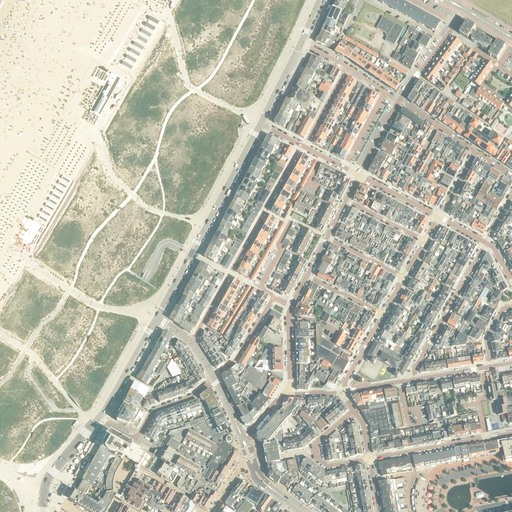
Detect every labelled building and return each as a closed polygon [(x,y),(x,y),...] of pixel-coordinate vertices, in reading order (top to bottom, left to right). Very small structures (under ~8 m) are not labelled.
[(347,2),(345,2),(341,0),(336,0),(333,7),(344,12),(345,9),(344,9),(347,2)] [(391,0),(388,6),(395,10),(400,1),(397,0),(391,0)] [(402,13),(406,5),(400,1),(395,10),(402,13)] [(402,13),(408,17),(413,8),(406,5),(402,13)] [(344,12),(333,7),(332,10),(330,9),(329,11),(331,12),(327,20),(337,24),(339,25),(344,27),(349,15),(344,12)] [(408,17),(415,21),(420,12),(413,8),(408,17)] [(426,16),(420,12),(415,21),(422,24),(426,16)] [(376,28),(376,29),(386,34),(386,35),(386,37),(387,37),(385,41),(394,46),(404,28),(395,23),(393,22),(383,16),(376,28)] [(422,24),(428,28),(433,19),(426,16),(422,24)] [(150,17),(148,20),(157,26),(158,23),(150,17)] [(440,23),(433,19),(428,28),(435,32),(440,23)] [(327,20),(325,25),(334,30),(336,26),(337,24),(327,20)] [(497,60),(506,46),(497,41),(493,47),(490,45),(492,42),(476,32),(475,35),(471,33),(475,27),(467,21),(459,34),(468,39),(470,36),(471,37),(469,40),(488,52),(490,49),(492,50),(488,55),(497,60)] [(325,25),(322,31),(331,35),(333,32),(335,33),(336,30),(334,30),(325,25)] [(151,34),(153,31),(144,26),(143,28),(151,34)] [(414,34),(410,40),(414,42),(419,33),(415,31),(416,30),(410,26),(407,30),(414,34)] [(334,37),(331,35),(322,31),(319,39),(318,38),(316,42),(325,46),(324,46),(326,48),(327,47),(331,50),(334,52),(338,44),(335,42),(335,43),(332,41),(334,37)] [(146,42),(148,39),(139,34),(137,37),(146,42)] [(421,40),(418,45),(423,47),(423,48),(426,49),(431,39),(428,38),(427,37),(421,34),(420,39),(421,40)] [(414,42),(410,40),(404,37),(400,45),(419,55),(421,51),(422,49),(422,48),(423,47),(418,45),(414,42)] [(454,37),(450,42),(457,47),(461,42),(454,37)] [(141,51),(143,48),(134,42),(132,45),(141,51)] [(453,52),(457,47),(450,42),(446,47),(453,52)] [(342,56),(348,46),(341,43),(336,52),(336,53),(336,52),(342,56)] [(395,52),(406,58),(414,62),(415,61),(415,62),(415,61),(416,59),(417,59),(418,55),(419,55),(400,45),(398,47),(403,50),(400,55),(395,52)] [(349,60),(354,50),(353,50),(354,50),(348,46),(342,56),(349,59),(349,60)] [(442,52),(449,57),(453,52),(446,47),(442,52)] [(469,48),(467,51),(461,47),(459,49),(463,52),(468,55),(472,50),(469,48)] [(136,59),(138,56),(129,50),(127,54),(136,59)] [(354,63),(359,56),(355,54),(356,52),(354,50),(349,60),(354,63)] [(413,64),(414,62),(406,58),(395,52),(392,58),(398,61),(400,57),(405,59),(403,64),(406,66),(407,66),(411,68),(413,64),(414,64),(413,64)] [(446,62),(449,57),(442,52),(439,57),(446,62)] [(478,54),(475,53),(471,58),(476,61),(481,65),(482,63),(475,58),(478,54)] [(375,65),(369,73),(375,77),(379,70),(380,69),(382,64),(383,62),(386,57),(381,55),(379,59),(382,61),(381,63),(380,63),(378,67),(375,65)] [(312,59),(310,63),(314,65),(314,66),(318,68),(320,65),(321,65),(323,62),(313,56),(313,57),(311,57),(311,58),(312,59)] [(364,59),(359,56),(354,63),(359,66),(364,59)] [(439,57),(435,62),(442,67),(446,62),(439,57)] [(364,70),(369,63),(370,62),(364,58),(364,59),(359,66),(364,70)] [(130,68),(133,64),(124,59),(121,62),(130,68)] [(486,60),(483,66),(490,71),(494,65),(486,60)] [(375,65),(373,64),(370,62),(369,63),(364,70),(369,73),(375,65)] [(440,70),(442,67),(435,62),(431,67),(438,73),(441,75),(443,72),(440,70)] [(320,69),(318,68),(314,66),(314,65),(310,63),(308,65),(306,68),(307,68),(307,69),(317,74),(320,69)] [(324,71),(327,72),(331,65),(325,63),(324,64),(326,65),(324,70),(322,69),(322,70),(324,71)] [(479,71),(486,76),(490,71),(483,66),(479,71)] [(335,68),(334,67),(330,74),(329,76),(333,78),(332,79),(335,81),(337,77),(338,75),(340,71),(337,69),(338,69),(335,68)] [(427,72),(435,78),(438,73),(431,67),(427,72)] [(90,112),(89,112),(90,113),(90,112),(94,114),(94,115),(95,115),(98,117),(99,118),(99,117),(120,79),(111,74),(110,76),(98,68),(97,68),(97,69),(93,76),(92,76),(93,77),(93,76),(95,78),(96,78),(101,81),(102,82),(102,81),(106,84),(104,88),(98,97),(96,101),(94,100),(91,106),(93,107),(90,111),(90,112)] [(383,70),(380,69),(379,70),(375,77),(374,77),(375,77),(380,80),(379,80),(380,80),(384,73),(386,69),(384,68),(383,70)] [(320,76),(317,74),(307,69),(305,71),(303,74),(304,74),(303,75),(304,75),(313,80),(314,80),(316,77),(318,78),(320,76)] [(400,71),(398,74),(397,75),(400,77),(402,73),(406,75),(408,72),(401,69),(400,71)] [(479,71),(475,76),(483,81),(486,76),(479,71)] [(431,83),(435,78),(427,72),(424,78),(431,83)] [(389,77),(384,73),(380,80),(384,83),(385,83),(389,77)] [(311,84),(313,80),(304,75),(303,76),(301,78),(302,79),(300,81),(309,86),(310,86),(311,84)] [(390,87),(394,80),(393,80),(394,78),(390,75),(389,77),(385,83),(390,87)] [(345,81),(345,82),(354,86),(357,81),(356,81),(348,76),(348,77),(347,78),(347,79),(346,81),(345,81)] [(479,86),(483,81),(475,76),(472,81),(479,86)] [(400,84),(394,80),(390,87),(395,91),(400,84)] [(414,103),(426,84),(420,80),(415,88),(414,89),(413,91),(412,92),(407,100),(413,103),(414,103)] [(298,86),(297,88),(305,93),(309,86),(300,81),(300,82),(299,82),(297,85),(298,85),(298,86)] [(327,94),(330,89),(324,86),(321,84),(317,82),(316,84),(318,85),(318,84),(320,86),(318,90),(327,94)] [(351,91),(354,86),(345,82),(345,83),(344,83),(344,84),(343,87),(351,91)] [(428,93),(432,88),(426,84),(414,103),(413,103),(418,107),(425,96),(423,95),(426,89),(428,90),(426,93),(428,94),(428,93)] [(368,98),(375,101),(378,95),(371,91),(363,85),(359,93),(362,94),(365,89),(370,93),(368,98)] [(340,92),(348,96),(351,91),(343,87),(342,89),(342,88),(342,89),(340,92)] [(478,96),(482,98),(487,91),(481,87),(477,92),(473,89),(470,94),(476,99),(478,96)] [(309,94),(305,93),(297,88),(293,95),(292,95),(292,94),(291,94),(290,94),(290,95),(289,95),(287,99),(299,105),(308,110),(314,97),(309,94)] [(437,91),(432,88),(428,93),(430,94),(431,92),(433,92),(428,99),(429,100),(428,100),(426,99),(420,108),(425,111),(437,91)] [(434,103),(439,95),(440,93),(437,91),(425,111),(430,114),(435,105),(433,103),(433,102),(434,103)] [(493,95),(487,91),(482,98),(488,102),(493,95)] [(318,99),(323,102),(327,95),(321,92),(318,99)] [(346,101),(348,96),(340,92),(339,94),(337,97),(346,101)] [(490,104),(493,106),(498,99),(493,95),(488,102),(486,105),(488,106),(490,104)] [(337,97),(334,102),(343,106),(346,101),(337,97)] [(368,98),(364,104),(371,108),(375,101),(368,98)] [(436,118),(449,99),(446,98),(440,108),(437,106),(431,115),(436,118)] [(295,111),(299,105),(287,99),(287,100),(286,99),(285,102),(286,103),(284,106),(292,110),(292,109),(295,111)] [(448,105),(451,108),(455,103),(449,99),(436,118),(441,121),(447,112),(444,110),(448,105)] [(466,109),(468,106),(470,103),(465,99),(461,105),(466,109)] [(504,103),(498,99),(493,106),(492,108),(495,110),(496,108),(499,110),(504,103)] [(340,111),(343,106),(334,102),(333,104),(332,107),(340,111)] [(358,108),(360,109),(368,114),(371,108),(364,104),(361,102),(358,108)] [(442,122),(446,125),(458,107),(456,106),(452,111),(451,110),(455,104),(455,103),(451,108),(442,122)] [(284,106),(281,111),(290,116),(289,115),(292,110),(284,106)] [(329,112),(337,116),(340,111),(332,107),(331,109),(329,112)] [(460,108),(458,107),(446,125),(451,128),(457,119),(455,117),(460,108)] [(416,125),(421,128),(424,122),(403,108),(403,109),(400,114),(416,125)] [(360,109),(357,115),(365,119),(368,114),(360,109)] [(287,122),(290,116),(281,111),(278,117),(287,122)] [(310,111),(307,117),(313,121),(317,114),(310,111)] [(458,120),(452,129),(456,132),(468,114),(464,111),(462,113),(464,115),(460,121),(458,120)] [(326,117),(335,122),(336,119),(338,120),(339,117),(337,116),(329,112),(328,114),(327,117),(326,117)] [(470,115),(468,114),(456,132),(461,135),(461,134),(466,128),(467,126),(464,124),(469,118),(468,117),(470,115)] [(353,120),(354,121),(362,125),(365,119),(357,115),(356,117),(355,116),(353,120)] [(399,115),(395,122),(405,127),(407,128),(411,122),(402,116),(399,115)] [(284,128),(287,122),(278,117),(275,124),(280,126),(281,127),(284,128)] [(308,130),(313,121),(307,117),(302,127),(308,130)] [(324,122),(332,127),(335,122),(326,117),(325,119),(324,122)] [(467,129),(466,128),(461,134),(465,136),(464,137),(490,155),(491,154),(494,157),(498,151),(497,149),(504,139),(492,131),(487,138),(476,130),(480,124),(474,119),(467,129)] [(354,121),(351,127),(359,131),(362,125),(354,121)] [(330,132),(332,127),(324,122),(323,124),(322,124),(323,124),(321,127),(331,132),(330,132)] [(405,127),(395,122),(393,127),(406,134),(408,132),(404,130),(405,127)] [(421,128),(420,130),(419,131),(421,132),(420,135),(422,136),(428,125),(424,122),(421,128)] [(433,128),(428,125),(422,136),(425,138),(425,137),(428,138),(429,137),(433,128)] [(359,131),(351,127),(350,126),(348,129),(349,130),(347,134),(355,138),(359,131)] [(303,138),(308,130),(302,127),(297,135),(299,136),(298,136),(299,136),(303,138)] [(330,134),(331,132),(321,127),(320,129),(318,132),(327,137),(329,133),(330,134)] [(402,133),(392,128),(389,133),(399,138),(401,135),(407,139),(405,143),(411,146),(414,140),(407,136),(402,133)] [(408,135),(407,136),(414,140),(415,139),(416,140),(418,136),(417,135),(417,134),(413,131),(411,135),(412,136),(412,137),(408,135)] [(326,139),(327,137),(318,132),(317,134),(316,137),(315,137),(325,142),(326,139)] [(437,147),(443,135),(440,133),(439,134),(438,133),(428,150),(431,151),(434,145),(437,147)] [(347,134),(344,139),(352,144),(355,138),(347,134)] [(408,152),(408,151),(409,150),(402,146),(398,143),(397,144),(396,143),(395,142),(397,138),(389,134),(387,138),(386,140),(394,145),(393,145),(399,148),(402,149),(401,150),(404,151),(407,153),(408,152)] [(441,149),(442,148),(447,138),(443,135),(437,147),(441,149)] [(268,136),(264,144),(275,149),(277,145),(278,145),(280,142),(268,136)] [(315,137),(315,139),(314,139),(313,143),(312,143),(321,147),(322,147),(323,144),(324,142),(325,142),(315,137)] [(342,144),(349,148),(352,144),(344,139),(342,138),(341,140),(343,142),(342,144)] [(452,141),(447,138),(442,148),(443,149),(442,150),(444,152),(442,156),(443,156),(446,150),(452,141)] [(414,140),(411,146),(410,148),(419,153),(422,149),(416,145),(418,141),(416,140),(415,139),(414,140)] [(499,160),(499,161),(508,148),(510,145),(511,142),(507,139),(505,141),(509,145),(508,147),(506,146),(503,150),(501,148),(494,158),(498,161),(499,160)] [(399,148),(393,145),(385,141),(380,150),(394,157),(395,154),(394,154),(396,150),(397,151),(399,148)] [(456,144),(452,141),(446,150),(443,156),(445,157),(445,156),(447,152),(450,154),(451,151),(452,151),(456,144)] [(277,150),(275,149),(264,144),(261,150),(270,154),(271,155),(273,151),(277,153),(275,157),(279,159),(282,153),(279,151),(277,150)] [(338,145),(336,148),(346,153),(349,148),(342,144),(341,147),(338,145)] [(448,158),(452,160),(454,155),(460,147),(456,144),(452,151),(453,152),(451,155),(451,156),(449,156),(448,158)] [(347,153),(346,153),(336,148),(334,147),(331,145),(329,149),(328,151),(329,151),(331,152),(332,153),(336,155),(343,159),(347,153)] [(294,149),(287,146),(282,156),(288,159),(292,153),(294,150),(293,150),(294,149)] [(464,149),(460,147),(454,155),(452,160),(455,162),(456,161),(457,161),(460,156),(464,149)] [(417,158),(419,153),(410,148),(409,150),(408,151),(412,152),(410,155),(417,158)] [(510,150),(508,148),(499,161),(501,161),(500,162),(504,165),(510,155),(508,153),(510,150)] [(460,156),(457,161),(459,162),(459,161),(462,163),(468,153),(467,152),(464,149),(460,156)] [(258,155),(267,160),(270,154),(261,150),(260,152),(260,151),(258,155)] [(376,157),(385,161),(387,162),(389,157),(388,156),(379,151),(376,157)] [(407,153),(404,159),(413,165),(416,160),(409,156),(409,158),(407,157),(410,152),(408,152),(407,153)] [(434,162),(435,161),(438,156),(436,155),(434,158),(433,157),(434,155),(427,152),(425,156),(434,162)] [(308,164),(308,163),(309,164),(310,162),(309,161),(311,158),(303,154),(300,159),(308,164)] [(264,165),(267,160),(258,155),(255,161),(264,165)] [(428,165),(430,162),(431,163),(428,169),(426,168),(428,166),(421,163),(419,168),(428,173),(434,162),(425,156),(422,161),(428,165)] [(374,175),(377,177),(379,173),(380,173),(382,169),(384,169),(387,164),(384,163),(385,161),(376,157),(372,165),(369,172),(368,172),(369,172),(374,175)] [(473,165),(480,169),(482,170),(482,169),(485,164),(483,162),(481,165),(479,164),(481,161),(477,158),(476,159),(473,165)] [(300,159),(297,165),(305,169),(306,170),(308,167),(306,167),(308,164),(300,159)] [(413,165),(404,159),(402,162),(405,164),(404,166),(406,167),(405,169),(406,170),(409,171),(410,169),(411,169),(413,165)] [(451,165),(449,169),(457,173),(460,167),(452,163),(452,162),(447,160),(446,162),(451,165)] [(264,165),(255,161),(251,168),(261,173),(265,166),(264,165)] [(425,179),(427,180),(430,182),(433,176),(437,168),(441,171),(442,168),(443,166),(438,163),(435,161),(434,162),(428,173),(427,175),(426,178),(425,179)] [(321,173),(323,174),(327,167),(322,164),(317,174),(320,175),(321,173)] [(401,167),(400,166),(396,164),(394,166),(394,167),(397,169),(393,176),(391,175),(387,182),(392,184),(401,167)] [(488,176),(492,168),(485,164),(482,169),(486,171),(484,173),(484,172),(483,175),(485,176),(485,175),(488,176)] [(278,165),(275,171),(281,174),(284,168),(278,165)] [(302,174),(305,169),(297,165),(294,170),(302,174)] [(470,171),(481,177),(483,175),(484,172),(484,173),(486,171),(482,169),(482,170),(483,170),(481,173),(478,172),(480,169),(473,165),(470,171)] [(332,169),(327,167),(323,174),(326,175),(325,177),(327,179),(332,169)] [(405,172),(406,170),(405,169),(402,167),(401,167),(392,184),(396,187),(401,177),(399,176),(402,170),(405,172)] [(262,174),(261,173),(251,168),(248,175),(259,180),(262,174)] [(422,176),(424,173),(427,175),(428,173),(419,168),(416,172),(422,176)] [(457,173),(449,169),(448,168),(447,171),(442,168),(441,171),(454,178),(457,173)] [(337,172),(332,169),(327,179),(329,180),(331,178),(333,179),(337,172)] [(493,169),(487,179),(493,183),(494,181),(496,182),(501,174),(493,169)] [(294,170),(291,175),(299,179),(302,174),(294,170)] [(382,174),(380,173),(379,173),(377,177),(386,182),(391,173),(387,171),(385,170),(382,174)] [(276,182),(281,174),(275,171),(270,178),(276,182)] [(469,171),(466,176),(477,182),(479,183),(481,181),(475,177),(476,175),(469,171)] [(337,172),(333,179),(335,180),(334,182),(337,184),(342,174),(337,172)] [(347,177),(342,174),(337,184),(338,181),(342,184),(338,191),(335,190),(333,193),(340,197),(347,184),(344,182),(347,177)] [(248,175),(245,180),(256,186),(257,186),(255,185),(256,183),(259,184),(260,181),(259,180),(248,175)] [(299,179),(291,175),(288,181),(296,185),(299,179)] [(439,175),(438,178),(450,185),(453,180),(445,175),(443,178),(439,175)] [(502,184),(505,185),(510,188),(511,183),(511,182),(502,175),(499,180),(501,181),(500,183),(502,184)] [(398,188),(403,190),(410,178),(407,176),(404,181),(402,180),(398,188)] [(472,182),(476,184),(477,182),(466,176),(464,181),(471,185),(472,182)] [(410,177),(410,178),(403,190),(408,193),(411,185),(409,184),(412,178),(410,177)] [(267,185),(273,188),(276,182),(270,178),(267,185)] [(421,180),(419,184),(413,196),(418,198),(422,190),(420,189),(423,183),(426,184),(427,180),(425,179),(422,178),(421,180)] [(448,190),(450,185),(438,178),(436,181),(441,183),(439,185),(448,190)] [(257,187),(256,186),(245,180),(245,181),(242,186),(242,187),(252,192),(253,193),(255,189),(256,190),(257,187)] [(288,181),(285,186),(293,190),(294,191),(296,188),(294,188),(296,185),(288,181)] [(409,193),(413,196),(419,184),(417,182),(415,187),(412,186),(409,193)] [(459,190),(466,193),(467,192),(471,195),(474,190),(469,188),(470,187),(463,183),(459,190)] [(497,211),(501,203),(487,195),(491,187),(485,183),(483,187),(480,191),(476,199),(479,201),(497,211)] [(502,184),(499,190),(499,191),(506,195),(510,188),(505,185),(502,184)] [(270,193),(273,188),(267,185),(264,190),(270,193)] [(362,185),(356,196),(364,200),(370,189),(362,185)] [(293,190),(285,186),(282,191),(290,195),(293,190)] [(249,198),(252,192),(242,187),(239,192),(249,198)] [(419,199),(423,201),(429,190),(426,188),(425,192),(423,191),(419,199)] [(443,188),(441,192),(433,206),(438,208),(444,197),(441,196),(442,193),(445,195),(447,191),(443,188)] [(480,191),(478,190),(477,189),(472,197),(476,199),(480,191)] [(503,199),(506,195),(499,191),(499,190),(497,189),(496,190),(498,191),(497,192),(493,190),(491,193),(503,199)] [(264,190),(261,196),(266,199),(270,193),(264,190)] [(432,191),(429,190),(423,201),(428,203),(432,196),(430,195),(432,191)] [(456,195),(463,198),(463,199),(465,196),(468,198),(470,196),(466,193),(459,190),(456,195)] [(287,201),(290,195),(282,191),(280,196),(287,201)] [(375,201),(379,194),(374,191),(371,199),(375,201)] [(429,204),(433,206),(441,192),(440,192),(438,191),(435,197),(433,196),(429,204)] [(250,198),(249,198),(239,192),(236,198),(246,204),(247,204),(250,198)] [(327,193),(326,196),(335,200),(337,196),(340,197),(333,193),(331,192),(329,194),(327,193)] [(376,212),(377,212),(385,196),(380,194),(376,201),(379,203),(377,205),(374,203),(372,207),(371,210),(372,210),(376,212)] [(280,196),(277,202),(284,206),(287,201),(280,196)] [(333,205),(335,200),(326,196),(324,198),(327,199),(325,202),(333,205)] [(365,200),(364,200),(356,196),(353,201),(362,205),(364,202),(365,200)] [(389,199),(385,196),(377,212),(377,213),(379,214),(384,205),(386,206),(389,199)] [(266,200),(261,197),(258,202),(263,205),(266,200)] [(473,205),(476,199),(472,197),(469,202),(465,200),(465,201),(469,203),(473,205)] [(243,209),(246,204),(236,198),(233,204),(242,209),(243,209)] [(302,204),(300,203),(301,201),(298,199),(294,209),(299,211),(302,204)] [(382,215),(385,217),(394,201),(389,199),(386,206),(388,207),(385,212),(384,211),(382,215)] [(479,201),(476,199),(473,205),(475,206),(480,209),(481,209),(494,216),(496,211),(488,207),(487,209),(477,203),(479,201)] [(399,204),(394,201),(385,217),(391,220),(392,217),(390,216),(393,210),(395,211),(399,204)] [(256,206),(255,208),(260,211),(263,205),(258,202),(257,204),(256,203),(254,206),(256,206)] [(274,207),(281,211),(284,206),(277,202),(274,207)] [(302,204),(299,211),(303,214),(308,204),(303,202),(302,204)] [(447,214),(450,215),(455,205),(456,204),(452,202),(447,212),(447,214)] [(475,206),(473,205),(469,203),(468,205),(471,207),(469,211),(468,211),(467,212),(468,213),(467,215),(464,213),(460,221),(465,223),(475,206)] [(242,209),(233,204),(230,210),(240,215),(242,212),(240,211),(242,209)] [(311,206),(308,204),(303,214),(308,216),(312,209),(309,208),(311,206)] [(331,213),(334,208),(327,204),(325,207),(323,206),(322,208),(331,213)] [(398,213),(399,214),(403,206),(400,204),(391,220),(393,221),(398,213)] [(458,207),(455,205),(450,215),(454,218),(461,206),(462,205),(460,204),(458,207)] [(407,208),(403,206),(399,214),(401,215),(399,219),(398,219),(396,223),(399,224),(407,208)] [(461,206),(454,218),(459,220),(463,213),(462,212),(464,207),(461,206)] [(465,223),(470,226),(474,219),(472,217),(476,210),(479,212),(480,209),(475,206),(465,223)] [(260,211),(255,208),(252,207),(249,212),(251,214),(257,217),(258,214),(260,211)] [(274,207),(271,212),(279,216),(281,214),(280,214),(281,211),(274,207)] [(323,212),(322,214),(329,218),(331,213),(322,208),(321,211),(323,212)] [(350,208),(348,211),(356,216),(357,216),(358,215),(359,215),(360,213),(350,208)] [(407,218),(408,216),(411,210),(407,208),(399,224),(402,226),(403,222),(405,217),(407,218)] [(480,209),(479,212),(478,213),(481,215),(482,212),(484,214),(483,215),(484,216),(484,217),(491,221),(494,216),(481,209),(480,209)] [(241,216),(240,215),(230,210),(228,212),(226,214),(227,215),(236,220),(238,217),(240,218),(241,216)] [(412,218),(416,221),(418,217),(417,216),(419,214),(411,210),(408,216),(412,218)] [(476,230),(481,221),(484,217),(481,215),(478,213),(476,216),(478,217),(479,216),(480,216),(477,221),(475,220),(471,227),(476,230)] [(251,214),(248,219),(254,222),(257,217),(251,214)] [(317,218),(326,223),(329,218),(322,214),(320,217),(318,215),(317,218)] [(41,219),(35,215),(26,232),(28,233),(22,243),(31,248),(42,228),(37,226),(41,219)] [(238,221),(236,220),(227,215),(225,218),(226,218),(224,221),(233,226),(235,222),(237,223),(238,221)] [(270,215),(267,220),(276,225),(277,226),(279,224),(276,222),(277,219),(270,215)] [(357,221),(354,219),(346,215),(344,219),(352,223),(353,221),(356,223),(355,224),(358,226),(359,222),(357,221)] [(363,224),(364,225),(368,217),(365,215),(358,228),(360,229),(363,224)] [(423,230),(426,225),(418,221),(416,226),(414,225),(415,223),(413,222),(412,223),(410,222),(412,218),(408,216),(407,218),(405,221),(423,230)] [(418,217),(416,221),(418,221),(426,225),(429,221),(428,219),(423,216),(421,218),(418,217)] [(511,224),(511,221),(505,217),(502,221),(510,226),(511,224)] [(318,221),(317,224),(324,228),(326,223),(317,218),(316,220),(318,221)] [(250,228),(254,222),(248,219),(245,225),(250,228)] [(354,224),(352,223),(344,219),(342,223),(352,228),(354,224)] [(370,231),(371,229),(375,221),(372,219),(365,232),(367,233),(369,230),(370,231)] [(273,230),(276,225),(267,220),(264,226),(272,230),(273,230)] [(483,223),(481,221),(476,230),(483,234),(490,223),(486,220),(486,221),(484,221),(483,223)] [(241,230),(233,226),(224,221),(222,224),(220,226),(221,226),(220,227),(229,232),(231,228),(241,233),(242,235),(245,237),(247,233),(241,230)] [(420,235),(423,230),(405,221),(403,226),(406,228),(407,225),(409,226),(409,227),(410,228),(410,227),(411,227),(409,230),(420,235)] [(509,234),(511,235),(511,233),(511,232),(511,228),(502,222),(498,228),(505,232),(506,229),(510,231),(508,233),(509,234)] [(382,225),(379,223),(373,235),(375,236),(376,234),(378,234),(379,232),(382,225)] [(312,228),(321,233),(324,228),(317,224),(316,226),(313,225),(312,228)] [(245,225),(241,230),(247,233),(250,228),(245,225)] [(272,230),(264,226),(261,231),(269,235),(270,236),(271,233),(270,233),(272,230)] [(390,228),(386,226),(380,239),(379,240),(378,243),(382,245),(383,242),(382,241),(385,236),(386,236),(390,228)] [(438,232),(450,239),(454,233),(451,232),(449,237),(446,235),(449,230),(447,229),(442,226),(438,232)] [(227,238),(229,232),(220,227),(217,233),(227,238)] [(340,240),(344,232),(343,231),(343,230),(342,230),(342,228),(340,227),(335,237),(340,240)] [(314,232),(304,228),(303,230),(302,229),(301,232),(311,237),(314,232)] [(511,235),(509,234),(508,237),(503,234),(505,232),(498,228),(495,234),(505,239),(507,241),(509,237),(511,235)] [(350,235),(345,243),(349,245),(356,231),(355,231),(352,229),(351,229),(350,231),(353,233),(351,236),(350,235)] [(397,232),(393,230),(387,242),(390,244),(392,239),(393,240),(397,232)] [(269,235),(261,231),(258,236),(273,244),(276,239),(273,238),(271,242),(268,239),(267,238),(269,235)] [(353,247),(357,239),(355,238),(357,235),(358,235),(360,233),(356,231),(349,245),(353,247)] [(308,242),(311,237),(301,232),(302,233),(299,237),(308,242)] [(349,234),(344,232),(340,240),(345,242),(349,234)] [(401,234),(397,232),(393,240),(395,241),(393,244),(396,245),(401,234)] [(434,239),(441,244),(442,244),(445,239),(449,241),(450,239),(438,232),(438,233),(434,239)] [(229,239),(227,238),(217,233),(215,236),(214,238),(215,238),(214,238),(226,244),(227,242),(229,239)] [(454,233),(450,239),(449,241),(449,242),(454,245),(459,236),(454,233)] [(358,237),(357,239),(353,247),(357,249),(361,241),(363,237),(364,235),(362,234),(360,237),(358,237)] [(503,241),(505,239),(495,234),(493,238),(493,239),(498,242),(502,250),(506,242),(503,241)] [(364,235),(363,237),(365,238),(363,242),(361,241),(357,249),(361,251),(365,243),(366,241),(368,237),(367,237),(364,235)] [(273,244),(258,236),(255,241),(263,246),(266,241),(268,242),(267,242),(269,243),(270,243),(268,248),(270,250),(273,244)] [(460,243),(463,244),(465,245),(468,241),(460,236),(457,241),(456,243),(457,244),(457,245),(459,246),(460,243)] [(299,243),(306,247),(308,242),(299,237),(298,240),(300,241),(299,243)] [(368,237),(366,241),(367,241),(366,243),(365,243),(361,251),(365,253),(372,239),(371,239),(368,237)] [(406,237),(404,241),(414,246),(416,242),(406,237)] [(511,241),(509,237),(507,241),(507,242),(509,246),(502,250),(505,256),(511,251),(511,241)] [(233,248),(226,244),(214,238),(213,242),(212,241),(210,245),(211,245),(211,246),(220,251),(222,252),(224,247),(228,249),(230,251),(229,253),(235,256),(238,251),(233,248)] [(374,241),(372,239),(365,253),(368,255),(373,247),(372,247),(371,246),(372,242),(374,243),(375,241),(374,241)] [(399,243),(412,250),(414,246),(404,241),(403,240),(402,242),(400,241),(399,243)] [(252,246),(260,251),(260,250),(261,251),(262,249),(261,249),(263,246),(255,241),(252,246)] [(463,244),(461,247),(465,249),(465,248),(469,249),(469,248),(474,251),(477,246),(468,241),(465,245),(463,244)] [(236,242),(233,248),(238,251),(241,245),(236,242)] [(304,252),(306,247),(299,243),(297,242),(295,245),(294,247),(304,252)] [(447,256),(449,254),(451,250),(447,249),(445,252),(439,248),(440,246),(433,242),(430,246),(444,254),(447,256)] [(401,246),(400,248),(410,253),(412,250),(399,243),(398,244),(401,246)] [(331,244),(328,250),(341,257),(346,260),(349,253),(331,244)] [(370,255),(375,258),(381,246),(379,244),(376,250),(374,248),(370,255)] [(382,245),(381,246),(375,258),(380,260),(384,253),(381,252),(385,246),(382,245)] [(214,262),(220,251),(211,246),(204,257),(214,262)] [(257,256),(260,251),(252,246),(249,252),(257,256)] [(447,256),(444,254),(430,246),(427,251),(435,256),(436,253),(442,257),(443,255),(443,256),(441,260),(444,262),(446,258),(447,256)] [(294,253),(299,256),(301,257),(304,252),(294,247),(294,248),(292,247),(291,248),(295,251),(294,253)] [(384,253),(380,260),(384,263),(388,255),(387,254),(390,249),(389,248),(387,247),(384,253)] [(408,257),(410,253),(400,248),(398,247),(396,249),(397,250),(398,251),(400,253),(401,253),(408,257)] [(462,253),(470,258),(474,251),(469,248),(469,249),(465,248),(465,249),(461,247),(460,249),(463,250),(462,253)] [(453,250),(453,249),(452,249),(451,250),(449,254),(452,255),(455,257),(467,264),(470,259),(462,255),(461,257),(457,255),(457,254),(453,252),(454,251),(453,250)] [(261,260),(259,264),(262,265),(265,260),(262,259),(257,256),(249,252),(249,251),(246,257),(254,261),(256,257),(258,258),(258,259),(261,260)] [(325,256),(334,261),(337,256),(327,251),(325,256)] [(405,262),(407,258),(399,253),(397,255),(398,256),(397,258),(405,262)] [(426,253),(424,257),(438,264),(439,262),(433,259),(434,257),(426,253)] [(344,270),(341,268),(339,271),(342,272),(345,274),(346,271),(347,268),(354,256),(350,254),(346,262),(348,263),(344,270)] [(487,254),(483,261),(490,265),(492,266),(494,264),(488,254),(487,254)] [(335,262),(334,261),(325,256),(322,262),(330,266),(332,263),(334,264),(335,262)] [(354,256),(347,268),(349,269),(352,265),(354,266),(358,258),(354,256)] [(246,257),(243,262),(251,266),(254,261),(246,257)] [(402,267),(405,262),(397,258),(396,257),(395,260),(396,260),(395,262),(402,267)] [(441,268),(442,267),(439,265),(438,264),(424,257),(422,261),(430,265),(431,263),(437,267),(438,267),(436,269),(439,271),(441,268)] [(467,264),(455,257),(454,260),(458,262),(457,264),(464,268),(467,264)] [(296,259),(294,262),(304,267),(306,262),(299,258),(298,260),(296,259)] [(359,258),(354,268),(358,271),(363,261),(359,258)] [(358,271),(357,273),(360,274),(361,272),(363,273),(368,263),(363,261),(358,271)] [(483,261),(481,265),(494,272),(496,268),(494,267),(492,270),(491,270),(492,268),(489,267),(490,265),(483,261)] [(248,272),(251,266),(243,262),(240,267),(248,272)] [(301,271),(304,267),(294,262),(293,264),(295,265),(294,268),(301,271)] [(331,267),(330,266),(322,262),(317,271),(318,272),(317,275),(317,277),(326,281),(329,277),(326,276),(331,267)] [(402,267),(395,262),(394,262),(393,264),(390,263),(389,265),(392,267),(400,271),(402,267)] [(421,262),(419,266),(429,272),(435,275),(437,273),(434,272),(434,271),(429,268),(429,267),(421,262)] [(202,263),(199,268),(207,273),(211,268),(202,263)] [(368,276),(366,280),(368,281),(372,275),(376,267),(370,264),(366,272),(370,274),(368,276)] [(451,274),(459,278),(461,273),(450,266),(447,265),(445,264),(443,268),(445,269),(446,267),(453,271),(451,274)] [(451,264),(450,266),(461,273),(464,268),(457,264),(456,266),(451,264)] [(492,275),(494,272),(481,265),(479,268),(486,272),(487,270),(491,272),(489,274),(492,275)] [(429,273),(429,272),(419,266),(417,270),(427,276),(431,278),(434,280),(435,279),(436,278),(429,274),(429,275),(426,273),(427,272),(428,273),(428,272),(429,273)] [(246,274),(248,272),(240,267),(237,272),(246,277),(247,275),(246,274)] [(376,267),(372,275),(377,277),(381,270),(376,267)] [(208,274),(207,273),(199,268),(198,269),(196,271),(197,271),(197,272),(195,274),(206,280),(207,278),(206,277),(208,274)] [(291,269),(289,271),(299,276),(301,271),(294,268),(293,270),(291,269)] [(490,279),(492,275),(489,274),(489,275),(486,274),(486,272),(479,268),(477,272),(490,279)] [(382,270),(378,278),(382,280),(382,279),(384,280),(392,285),(396,278),(389,274),(382,270)] [(417,270),(415,274),(423,279),(425,280),(427,276),(417,270)] [(296,281),(299,276),(289,271),(289,273),(287,272),(286,275),(287,276),(296,281)] [(501,276),(498,271),(494,273),(492,277),(493,279),(492,279),(493,281),(493,282),(494,282),(493,281),(501,276)] [(218,274),(216,278),(221,281),(225,274),(221,272),(219,275),(218,274)] [(488,282),(490,279),(477,272),(475,275),(483,279),(483,278),(487,279),(486,281),(488,282)] [(328,282),(333,284),(337,276),(333,273),(328,282)] [(204,284),(206,280),(195,274),(193,277),(194,277),(192,280),(202,285),(203,286),(204,284)] [(422,280),(423,279),(415,274),(412,278),(420,283),(427,286),(428,284),(422,280)] [(443,277),(444,277),(455,284),(458,279),(451,275),(450,277),(444,274),(443,277)] [(368,281),(366,285),(367,285),(369,286),(371,287),(372,288),(374,286),(369,284),(370,281),(374,283),(377,277),(372,275),(368,281)] [(486,286),(487,284),(488,282),(486,281),(485,282),(484,282),(482,281),(483,279),(475,275),(473,278),(482,284),(484,285),(483,285),(486,286)] [(287,276),(285,281),(294,286),(296,281),(287,276)] [(488,284),(492,286),(494,287),(504,282),(501,276),(493,281),(494,282),(493,282),(493,281),(491,283),(490,283),(488,284)] [(453,289),(455,284),(444,277),(442,280),(447,282),(445,284),(453,289)] [(243,283),(235,278),(232,283),(241,288),(243,283)] [(342,280),(338,288),(342,289),(347,280),(345,279),(344,281),(342,280)] [(421,290),(423,291),(424,291),(424,290),(422,289),(423,288),(418,285),(419,284),(412,279),(410,283),(419,289),(421,289),(421,290)] [(484,290),(485,288),(486,286),(483,285),(482,287),(480,285),(481,284),(472,279),(470,283),(478,287),(480,289),(481,287),(484,289),(483,290),(484,290)] [(203,286),(202,285),(192,280),(190,283),(191,283),(189,285),(200,291),(203,286)] [(353,285),(349,293),(353,295),(357,287),(359,284),(360,282),(356,280),(355,282),(357,283),(355,286),(353,285)] [(383,289),(381,291),(387,294),(392,285),(384,280),(382,283),(385,285),(383,289)] [(291,291),(294,286),(285,281),(283,283),(285,284),(284,287),(281,285),(291,291)] [(350,283),(346,291),(349,293),(353,285),(354,283),(352,282),(351,284),(350,283)] [(357,287),(353,295),(357,297),(361,289),(359,288),(361,285),(362,286),(363,283),(360,282),(359,284),(357,287)] [(505,291),(505,292),(508,291),(507,290),(507,289),(507,288),(504,282),(494,287),(498,290),(501,288),(503,292),(505,291)] [(232,283),(229,289),(238,293),(239,294),(240,292),(239,291),(241,288),(232,283)] [(307,290),(315,294),(321,297),(322,294),(316,291),(319,286),(312,283),(311,283),(307,290)] [(417,294),(419,289),(410,283),(407,288),(417,294)] [(468,287),(482,294),(484,290),(483,290),(481,289),(480,290),(477,289),(478,287),(470,283),(468,287)] [(489,292),(492,294),(501,299),(504,294),(497,290),(496,292),(491,289),(491,290),(490,289),(492,286),(488,284),(487,284),(486,286),(485,288),(489,291),(489,292)] [(187,289),(186,291),(196,297),(197,297),(200,291),(189,285),(189,286),(188,286),(187,288),(187,289)] [(289,296),(291,291),(281,285),(279,290),(272,286),(270,290),(282,296),(284,293),(289,296)] [(437,289),(449,295),(452,290),(444,286),(443,289),(439,286),(437,289)] [(477,296),(480,297),(482,294),(468,287),(466,290),(474,294),(475,293),(479,295),(478,296),(477,296)] [(485,288),(484,290),(482,294),(480,297),(479,299),(482,300),(486,303),(488,299),(485,298),(489,292),(489,291),(485,288)] [(206,294),(212,298),(215,292),(209,289),(206,294)] [(235,299),(238,293),(229,289),(226,294),(235,299)] [(440,294),(439,296),(446,300),(449,295),(437,289),(436,291),(440,294)] [(313,297),(315,294),(307,290),(304,297),(317,304),(318,302),(319,300),(313,297)] [(364,291),(360,299),(364,301),(369,291),(367,290),(366,292),(364,291)] [(475,299),(475,300),(478,301),(479,299),(480,297),(477,296),(476,298),(475,298),(475,297),(473,296),(474,294),(466,290),(464,294),(474,299),(475,299)] [(194,300),(196,297),(186,291),(186,292),(185,291),(184,294),(183,297),(193,302),(194,300)] [(257,296),(265,301),(269,296),(262,292),(261,291),(258,297),(257,296)] [(327,291),(323,298),(328,301),(332,293),(327,291)] [(405,291),(402,296),(410,300),(413,295),(405,291)] [(120,305),(118,307),(120,307),(122,307),(124,307),(127,306),(130,306),(132,305),(134,305),(137,304),(140,303),(142,302),(144,301),(138,302),(137,302),(136,302),(135,302),(134,301),(132,292),(126,293),(127,297),(126,298),(125,299),(125,300),(125,301),(125,302),(123,302),(123,303),(123,304),(122,304),(122,305),(120,305)] [(379,294),(373,305),(379,308),(386,295),(380,292),(379,294)] [(325,306),(325,307),(327,308),(329,304),(330,302),(333,303),(337,296),(332,293),(328,301),(325,306)] [(371,295),(367,302),(372,305),(377,295),(376,295),(373,293),(371,295)] [(206,294),(202,300),(208,303),(212,298),(206,294)] [(233,302),(235,299),(226,294),(223,299),(231,303),(232,302),(233,302)] [(474,301),(474,299),(464,294),(462,297),(470,302),(471,300),(474,301)] [(497,306),(501,299),(492,294),(489,300),(490,301),(490,302),(497,306)] [(265,301),(257,296),(256,296),(255,295),(254,296),(256,297),(255,298),(257,299),(255,302),(262,306),(265,301)] [(435,303),(434,305),(441,309),(444,305),(432,298),(427,295),(424,300),(426,301),(427,299),(435,303)] [(434,295),(432,298),(444,305),(446,300),(439,296),(438,298),(434,295)] [(400,300),(411,306),(412,304),(414,305),(419,308),(420,306),(416,303),(410,300),(402,296),(400,300)] [(416,303),(420,306),(420,305),(423,301),(424,299),(419,296),(416,303)] [(178,304),(176,306),(178,307),(186,311),(188,312),(191,308),(190,307),(191,305),(196,309),(194,313),(195,314),(194,316),(200,319),(201,317),(205,309),(198,305),(193,302),(183,297),(179,304),(178,304)] [(340,309),(345,300),(340,297),(335,307),(340,309)] [(300,304),(311,310),(312,308),(309,306),(311,302),(303,298),(300,304)] [(232,304),(231,303),(223,299),(220,304),(228,309),(229,309),(232,304)] [(461,299),(459,304),(466,308),(468,305),(472,307),(473,305),(469,303),(469,304),(461,299)] [(208,303),(202,300),(199,305),(205,309),(208,303)] [(338,314),(336,318),(341,321),(343,317),(351,303),(346,300),(342,308),(344,309),(342,314),(341,315),(342,315),(341,316),(340,315),(338,314)] [(400,300),(398,304),(405,309),(406,306),(410,308),(411,306),(400,300)] [(243,309),(248,312),(249,310),(245,307),(247,304),(244,302),(241,307),(243,309)] [(255,302),(252,307),(259,311),(262,306),(255,302)] [(321,310),(323,311),(325,307),(325,306),(318,302),(317,304),(316,306),(315,307),(321,310)] [(347,316),(348,315),(349,312),(352,313),(356,305),(351,303),(343,317),(341,321),(345,323),(347,323),(348,320),(345,319),(347,316)] [(220,304),(217,310),(225,314),(228,309),(220,304)] [(297,320),(302,320),(302,317),(304,317),(307,318),(307,317),(308,317),(313,318),(314,316),(311,314),(309,314),(308,314),(309,313),(311,310),(300,304),(296,312),(296,317),(297,317),(297,320)] [(465,311),(466,308),(459,304),(456,308),(464,312),(465,311)] [(479,309),(480,309),(492,316),(495,311),(487,306),(486,308),(481,305),(479,309)] [(347,323),(348,324),(350,325),(352,326),(354,322),(356,319),(357,317),(362,308),(356,306),(353,314),(355,315),(351,321),(349,320),(348,320),(347,323)] [(396,306),(394,310),(402,315),(405,311),(396,306)] [(429,306),(427,309),(438,315),(441,310),(433,306),(432,308),(429,306)] [(174,314),(170,320),(179,326),(179,325),(181,326),(181,327),(191,334),(194,329),(196,325),(198,323),(199,320),(194,317),(192,320),(191,322),(189,325),(184,321),(183,323),(181,321),(182,319),(186,311),(178,307),(174,314)] [(259,311),(252,307),(249,312),(256,317),(259,311)] [(325,307),(323,311),(326,313),(330,315),(332,311),(325,307)] [(463,314),(466,315),(467,313),(465,311),(464,312),(456,308),(454,313),(462,317),(463,314)] [(225,314),(217,310),(217,309),(214,314),(222,319),(223,317),(224,314),(225,314)] [(361,312),(373,319),(375,315),(367,311),(366,313),(364,312),(364,310),(363,309),(361,312)] [(435,319),(438,315),(427,309),(425,314),(435,319)] [(490,321),(492,316),(480,309),(479,312),(483,314),(482,316),(490,321)] [(402,315),(394,310),(392,314),(392,316),(402,322),(405,317),(402,315)] [(268,329),(274,319),(275,319),(277,321),(280,315),(274,311),(271,317),(269,316),(267,319),(266,318),(254,338),(260,341),(260,342),(263,343),(265,339),(263,338),(269,329),(268,329)] [(249,312),(245,317),(253,322),(256,317),(249,312)] [(364,317),(363,318),(371,323),(373,319),(361,312),(360,314),(364,317)] [(472,312),(467,320),(466,322),(483,331),(488,324),(479,319),(476,324),(473,323),(474,322),(472,321),(476,314),(472,312)] [(504,315),(501,321),(504,323),(511,323),(511,321),(511,312),(509,313),(509,315),(504,315)] [(327,323),(331,315),(330,315),(326,313),(321,320),(327,323)] [(222,319),(214,314),(211,320),(219,324),(221,319),(222,319)] [(427,318),(425,320),(433,324),(435,319),(425,314),(423,316),(427,318)] [(453,314),(450,319),(463,326),(464,325),(466,322),(467,320),(464,318),(462,321),(463,322),(463,323),(459,321),(461,318),(453,314)] [(391,316),(388,321),(397,326),(399,321),(391,316)] [(234,317),(231,323),(234,324),(236,321),(240,323),(239,324),(240,324),(238,327),(239,327),(247,332),(250,327),(242,322),(237,319),(234,317)] [(250,327),(253,322),(245,317),(242,322),(250,327)] [(357,317),(356,319),(369,326),(371,323),(363,318),(362,320),(359,318),(357,317)] [(422,324),(430,328),(433,324),(425,320),(422,318),(421,321),(417,319),(416,322),(421,325),(422,324)] [(275,319),(274,319),(268,329),(269,329),(276,333),(276,334),(282,333),(282,328),(280,327),(282,324),(282,323),(282,324),(277,321),(275,319)] [(369,326),(356,319),(354,322),(356,323),(357,322),(360,324),(359,325),(367,330),(369,326)] [(460,333),(463,327),(463,326),(450,319),(447,324),(455,328),(457,326),(460,327),(457,332),(460,333)] [(219,324),(211,320),(207,326),(211,328),(211,329),(216,331),(217,332),(218,330),(217,329),(218,328),(217,327),(219,324)] [(298,332),(308,331),(308,321),(296,321),(296,326),(298,326),(298,332)] [(394,330),(397,326),(388,321),(386,325),(394,330)] [(500,323),(497,328),(509,335),(510,335),(510,336),(511,336),(511,335),(511,329),(511,326),(511,332),(510,332),(507,330),(508,327),(500,323)] [(296,332),(296,339),(317,338),(317,344),(322,347),(325,340),(327,338),(322,335),(322,329),(320,329),(320,326),(316,326),(316,324),(316,327),(316,331),(308,331),(298,332),(296,332)] [(367,330),(359,325),(358,327),(356,326),(355,328),(365,334),(367,330)] [(383,330),(389,334),(391,331),(393,333),(393,332),(398,335),(396,338),(397,338),(400,340),(402,337),(403,335),(401,334),(394,330),(386,325),(383,330)] [(418,325),(416,327),(417,327),(420,329),(420,330),(423,331),(427,333),(430,329),(422,325),(421,327),(418,325)] [(463,326),(463,327),(470,331),(480,337),(483,332),(474,327),(473,329),(464,325),(463,326)] [(446,326),(443,331),(457,338),(460,333),(457,332),(455,335),(453,334),(455,331),(446,326)] [(219,333),(222,335),(226,328),(223,327),(221,330),(219,329),(217,332),(219,333)] [(247,332),(239,327),(236,332),(236,333),(244,337),(247,332)] [(354,328),(351,327),(350,329),(355,332),(354,335),(362,339),(364,334),(354,329),(354,328)] [(419,331),(418,333),(425,337),(427,333),(423,331),(420,330),(420,329),(417,327),(416,329),(419,331)] [(509,335),(497,328),(494,333),(503,337),(504,335),(507,337),(508,335),(509,335)] [(350,337),(351,335),(353,336),(352,338),(359,343),(362,339),(354,335),(352,333),(351,334),(344,330),(343,330),(342,333),(350,337)] [(380,336),(389,341),(392,336),(389,334),(383,330),(380,336)] [(171,339),(172,336),(171,335),(164,331),(164,332),(163,331),(161,334),(161,335),(161,334),(162,335),(160,339),(168,343),(169,343),(171,339)] [(199,341),(200,344),(210,338),(205,331),(204,332),(199,341)] [(425,337),(418,333),(414,331),(412,333),(417,335),(416,338),(423,341),(425,337)] [(451,342),(452,342),(454,343),(457,338),(443,331),(441,335),(447,339),(449,337),(453,339),(451,342)] [(480,337),(470,331),(467,336),(476,341),(478,341),(480,337)] [(222,337),(216,333),(215,336),(213,335),(210,338),(200,344),(204,349),(213,342),(212,340),(216,337),(219,339),(222,337)] [(225,339),(227,342),(226,343),(229,347),(230,347),(235,351),(240,342),(233,338),(231,337),(230,340),(227,338),(228,337),(227,337),(228,335),(225,333),(223,336),(225,339)] [(236,333),(233,338),(240,342),(244,337),(236,333)] [(340,347),(341,344),(343,342),(346,337),(346,336),(339,333),(333,344),(335,345),(341,348),(343,350),(344,349),(340,347)] [(454,343),(451,348),(456,347),(462,346),(465,345),(468,338),(465,336),(460,333),(457,338),(454,343)] [(491,339),(491,344),(497,343),(498,346),(500,346),(500,345),(502,345),(502,344),(500,344),(499,343),(500,341),(502,342),(503,340),(493,334),(491,339)] [(397,346),(390,342),(389,341),(380,336),(377,341),(384,345),(384,344),(385,345),(386,342),(389,344),(389,345),(392,346),(391,348),(389,347),(388,348),(394,352),(397,347),(397,346)] [(440,336),(438,341),(450,348),(451,348),(454,343),(452,342),(450,344),(446,342),(447,340),(440,336)] [(346,337),(343,342),(356,349),(359,344),(351,340),(350,343),(347,341),(348,338),(346,337)] [(402,337),(400,340),(400,342),(402,343),(403,340),(411,344),(409,347),(417,351),(420,347),(409,341),(405,338),(402,337)] [(410,339),(409,341),(420,347),(422,342),(414,337),(412,338),(411,339),(410,339)] [(256,348),(260,342),(260,341),(254,338),(250,345),(250,344),(250,345),(256,348)] [(160,339),(157,344),(165,349),(168,343),(160,339)] [(308,340),(297,341),(297,351),(308,351),(308,340)] [(322,347),(331,352),(335,345),(333,344),(325,340),(322,347)] [(491,344),(493,352),(501,351),(501,347),(506,346),(506,345),(509,344),(510,349),(508,349),(509,358),(511,357),(511,342),(511,340),(510,340),(507,341),(506,344),(502,345),(500,345),(500,346),(498,346),(497,343),(491,344)] [(183,344),(179,341),(175,347),(174,348),(176,350),(175,351),(179,353),(188,348),(187,347),(187,348),(186,347),(187,346),(183,344)] [(438,341),(435,345),(442,349),(443,347),(445,348),(446,349),(450,348),(438,341)] [(217,347),(213,342),(204,349),(207,354),(215,348),(215,349),(217,347)] [(353,354),(356,349),(343,342),(341,344),(347,348),(345,350),(353,354)] [(399,355),(394,352),(376,342),(366,360),(367,362),(368,362),(370,362),(374,364),(376,361),(376,360),(377,358),(383,362),(390,366),(396,370),(395,371),(395,372),(393,374),(393,375),(397,378),(399,375),(400,374),(403,376),(411,362),(399,355)] [(402,343),(400,342),(397,346),(397,347),(400,348),(402,349),(414,356),(417,352),(410,348),(409,350),(405,348),(404,349),(400,346),(402,343)] [(157,344),(153,350),(161,355),(164,351),(165,351),(166,350),(165,349),(157,344)] [(331,352),(322,347),(317,344),(317,357),(320,358),(324,360),(331,365),(343,372),(343,371),(348,362),(349,362),(348,362),(341,358),(339,357),(331,352)] [(467,345),(468,349),(468,351),(474,350),(474,355),(472,356),(474,364),(479,363),(477,351),(476,348),(476,345),(474,345),(473,344),(467,345)] [(259,358),(260,359),(263,354),(258,351),(259,351),(256,349),(256,348),(250,345),(244,354),(244,355),(254,361),(255,360),(250,358),(254,351),(261,355),(259,358)] [(341,348),(335,345),(331,352),(339,357),(341,353),(339,352),(341,348)] [(264,352),(263,354),(260,359),(259,361),(283,361),(283,349),(273,349),(273,346),(268,346),(266,348),(264,352)] [(226,349),(227,351),(225,355),(230,358),(232,356),(233,354),(235,352),(229,348),(230,347),(229,347),(226,349)] [(190,353),(188,348),(179,353),(180,355),(177,357),(176,357),(173,359),(175,362),(177,361),(181,359),(182,358),(190,353)] [(207,354),(210,359),(218,354),(215,349),(215,348),(207,354)] [(411,361),(414,356),(402,349),(400,352),(406,355),(404,357),(411,361)] [(447,361),(448,369),(454,368),(451,350),(451,349),(444,350),(444,352),(447,351),(448,353),(449,353),(450,360),(447,361)] [(153,350),(150,356),(158,360),(161,355),(153,350)] [(454,350),(451,350),(454,368),(460,367),(458,359),(455,359),(454,350)] [(439,355),(441,370),(446,369),(445,361),(443,361),(442,356),(441,351),(438,352),(439,355)] [(502,353),(501,351),(493,352),(494,361),(505,359),(507,358),(506,352),(504,353),(502,353)] [(213,364),(223,357),(220,352),(218,354),(210,359),(213,364)] [(460,367),(465,366),(464,358),(461,358),(460,352),(457,352),(458,359),(460,367)] [(193,359),(190,353),(182,358),(185,363),(193,359)] [(341,358),(348,362),(351,357),(344,353),(341,358)] [(254,362),(254,361),(244,355),(239,363),(245,367),(249,360),(254,362)] [(150,356),(147,362),(155,366),(158,360),(150,356)] [(226,362),(223,357),(213,364),(215,367),(216,369),(225,363),(226,362)] [(316,365),(315,367),(318,368),(318,367),(319,368),(321,365),(324,360),(320,358),(320,359),(317,363),(316,365)] [(196,364),(193,359),(185,363),(183,364),(186,369),(188,368),(196,364)] [(425,373),(430,372),(428,359),(424,365),(420,372),(421,373),(425,373)] [(177,368),(175,363),(174,363),(172,360),(171,361),(167,369),(172,378),(181,375),(177,368)] [(265,371),(267,371),(270,372),(271,372),(283,372),(283,361),(259,361),(254,368),(265,371)] [(147,362),(144,367),(152,372),(155,366),(147,362)] [(199,369),(196,364),(188,368),(191,374),(199,369)] [(242,373),(242,372),(244,369),(237,365),(223,377),(223,378),(224,381),(234,376),(237,374),(238,375),(242,373)] [(141,373),(148,377),(149,377),(152,372),(144,367),(141,373)] [(318,368),(316,371),(322,375),(319,380),(324,383),(326,380),(329,374),(319,368),(318,367),(318,368)] [(265,384),(267,381),(267,380),(264,378),(265,371),(263,374),(254,368),(252,372),(247,380),(239,384),(228,390),(237,408),(237,409),(245,405),(246,404),(245,403),(247,401),(248,402),(248,401),(247,400),(249,398),(245,394),(247,391),(244,389),(247,385),(248,386),(249,383),(261,390),(259,393),(265,385),(264,384),(265,384)] [(202,374),(199,369),(191,374),(192,376),(191,377),(188,378),(190,381),(202,374)] [(333,372),(331,376),(338,380),(341,374),(332,369),(331,371),(333,372)] [(315,370),(310,379),(313,381),(315,377),(319,380),(322,375),(316,371),(315,370)] [(498,370),(493,371),(493,372),(498,400),(506,399),(505,396),(504,388),(499,389),(499,384),(498,384),(497,380),(500,379),(498,370)] [(267,381),(268,381),(273,384),(278,387),(282,381),(273,375),(271,377),(270,379),(266,377),(266,374),(267,371),(265,371),(264,378),(267,380),(267,381)] [(236,380),(234,376),(224,381),(228,389),(228,390),(239,384),(245,373),(243,372),(239,380),(238,379),(236,380)] [(486,372),(486,376),(490,376),(491,385),(488,386),(491,401),(498,400),(493,372),(489,372),(486,372)] [(149,386),(151,383),(151,382),(149,382),(147,381),(149,377),(148,377),(141,373),(139,376),(138,376),(138,375),(136,379),(136,378),(137,379),(137,380),(149,386),(149,385),(149,386)] [(202,374),(190,381),(193,389),(199,384),(198,383),(201,381),(202,381),(204,380),(205,379),(202,374)] [(508,375),(502,376),(503,386),(510,385),(508,375)] [(331,376),(328,382),(335,386),(338,380),(331,376)] [(307,380),(304,385),(308,387),(313,381),(310,379),(309,378),(307,380)] [(301,383),(297,383),(297,391),(306,390),(307,390),(308,387),(304,385),(307,380),(306,380),(301,380),(301,383)] [(325,384),(324,386),(330,390),(333,389),(335,386),(328,382),(326,380),(324,383),(325,384)] [(451,380),(440,382),(442,391),(453,389),(451,380)] [(193,389),(190,381),(188,382),(184,383),(187,391),(188,391),(188,392),(190,391),(190,390),(191,390),(192,390),(193,389)] [(274,393),(278,387),(273,384),(268,381),(265,387),(274,393)] [(437,382),(428,384),(429,395),(432,395),(433,396),(435,395),(436,394),(439,394),(437,382)] [(135,383),(131,391),(144,399),(144,398),(147,400),(148,401),(150,406),(150,405),(154,404),(152,398),(148,392),(149,391),(135,383)] [(178,386),(182,394),(182,395),(182,394),(185,393),(187,393),(187,392),(187,391),(184,383),(184,384),(178,386)] [(181,395),(182,394),(178,386),(178,385),(176,386),(176,387),(173,388),(176,396),(176,397),(176,396),(180,395),(181,395)] [(411,386),(405,387),(407,395),(410,394),(411,401),(414,401),(414,397),(411,386)] [(271,399),(274,393),(265,387),(263,390),(265,391),(263,394),(271,399)] [(167,390),(170,398),(170,399),(171,398),(170,398),(174,397),(175,397),(176,396),(173,388),(167,390)] [(386,412),(388,423),(390,431),(400,429),(403,429),(406,428),(405,424),(401,404),(399,404),(396,388),(385,391),(384,391),(385,392),(382,393),(386,412)] [(210,398),(213,397),(213,395),(210,389),(209,389),(199,397),(198,398),(198,399),(199,400),(200,400),(201,399),(202,401),(204,401),(209,398),(210,398)] [(167,390),(162,392),(165,401),(165,400),(168,399),(170,399),(170,398),(167,390)] [(127,398),(139,405),(143,398),(144,399),(131,391),(127,398)] [(370,415),(373,415),(374,414),(375,417),(379,416),(378,413),(386,412),(382,393),(382,391),(361,394),(363,406),(359,407),(358,408),(361,412),(369,411),(370,415)] [(68,393),(67,392),(71,397),(80,408),(80,407),(78,395),(77,395),(76,395),(75,395),(73,395),(72,394),(71,394),(70,393),(68,393)] [(164,401),(165,401),(162,392),(156,394),(159,402),(163,401),(164,401)] [(251,410),(252,411),(258,414),(259,414),(269,401),(269,400),(259,394),(251,403),(248,401),(248,402),(247,401),(245,403),(246,404),(253,408),(251,410)] [(351,398),(358,407),(363,406),(361,394),(352,396),(351,398)] [(204,401),(206,405),(211,403),(212,403),(216,401),(215,400),(216,400),(214,398),(213,397),(210,398),(209,398),(204,401)] [(324,398),(323,407),(325,408),(323,410),(324,411),(326,409),(328,407),(329,405),(330,404),(331,403),(335,399),(335,397),(324,398)] [(511,397),(511,398),(506,399),(498,400),(499,407),(497,408),(498,416),(501,415),(503,423),(509,422),(509,424),(511,423),(511,397)] [(123,404),(140,413),(144,415),(144,416),(144,415),(146,413),(138,408),(140,406),(139,405),(127,398),(123,404)] [(334,406),(335,408),(337,409),(339,407),(338,405),(341,402),(338,398),(335,400),(333,403),(335,405),(334,406)] [(281,409),(286,412),(294,399),(286,400),(281,409)] [(298,411),(298,410),(300,407),(295,405),(299,399),(294,399),(286,412),(291,415),(295,417),(296,414),(297,414),(298,411)] [(300,407),(298,410),(300,412),(303,408),(300,407),(301,404),(305,404),(305,399),(299,399),(295,405),(300,407)] [(194,401),(192,402),(194,405),(193,406),(195,411),(196,411),(196,412),(198,412),(198,411),(201,409),(197,400),(194,401)] [(214,407),(218,406),(217,405),(218,405),(216,402),(216,401),(212,403),(211,403),(206,405),(208,409),(213,407),(214,407)] [(340,412),(339,412),(342,416),(348,410),(341,402),(338,405),(339,407),(337,409),(340,412)] [(144,415),(140,413),(123,404),(118,413),(119,414),(117,417),(118,417),(116,421),(132,427),(132,426),(136,428),(144,415)] [(246,404),(245,405),(237,409),(240,414),(249,409),(251,410),(253,408),(246,404)] [(207,410),(209,414),(215,412),(216,412),(220,410),(219,409),(220,409),(219,407),(218,407),(218,406),(214,407),(213,407),(208,409),(207,410)] [(427,407),(428,414),(437,413),(437,412),(437,411),(436,410),(434,408),(434,406),(427,407)] [(340,412),(337,409),(335,408),(332,411),(338,419),(342,416),(339,412),(340,412)] [(240,414),(242,419),(249,416),(252,411),(251,410),(249,409),(240,414)] [(266,460),(267,464),(266,464),(267,465),(269,476),(278,484),(280,482),(289,471),(287,461),(281,462),(280,458),(279,454),(282,454),(284,452),(282,442),(280,428),(290,417),(291,415),(286,412),(281,409),(280,409),(278,411),(276,413),(276,412),(276,413),(268,422),(268,423),(260,432),(259,432),(260,432),(257,436),(257,439),(260,442),(261,442),(262,443),(262,447),(264,447),(265,452),(264,452),(264,453),(265,453),(266,460)] [(166,422),(172,420),(170,415),(170,413),(169,410),(168,410),(166,411),(163,412),(164,415),(164,416),(166,422)] [(215,412),(209,414),(206,416),(204,417),(205,419),(212,416),(213,418),(217,416),(219,416),(222,415),(222,414),(221,411),(220,411),(220,410),(216,412),(215,412)] [(248,426),(258,414),(252,411),(249,416),(242,419),(246,426),(248,426)] [(328,414),(334,422),(338,419),(332,411),(328,414)] [(164,423),(166,422),(164,416),(164,415),(163,412),(162,412),(160,413),(157,414),(155,418),(158,420),(159,421),(163,423),(163,424),(164,423)] [(304,422),(309,427),(311,429),(314,427),(312,425),(314,421),(316,423),(322,430),(327,425),(319,415),(320,415),(318,413),(316,415),(315,414),(311,418),(302,412),(301,413),(300,416),(299,416),(303,418),(302,419),(304,422)] [(429,421),(431,421),(431,424),(437,423),(436,418),(437,416),(437,415),(437,414),(438,414),(437,413),(428,414),(429,421)] [(330,425),(334,422),(328,414),(324,418),(324,417),(324,418),(330,425)] [(213,418),(215,423),(220,420),(221,421),(224,419),(224,418),(223,416),(222,415),(219,416),(217,416),(213,418)] [(154,421),(152,423),(156,424),(157,425),(164,430),(166,428),(165,427),(162,426),(163,424),(163,423),(159,421),(158,420),(155,418),(154,418),(153,420),(154,421)] [(215,423),(217,428),(227,423),(225,420),(224,419),(221,421),(220,420),(215,423)] [(349,432),(358,430),(356,422),(354,420),(346,426),(347,429),(348,428),(349,432)] [(151,425),(150,427),(153,429),(154,430),(159,433),(161,431),(163,433),(164,430),(157,425),(156,424),(152,423),(152,422),(150,425),(151,425)] [(163,455),(155,470),(156,475),(170,483),(172,482),(177,475),(178,476),(181,478),(177,485),(178,487),(193,496),(194,494),(197,493),(203,483),(205,484),(206,482),(202,479),(200,478),(206,467),(221,441),(229,446),(230,443),(231,443),(230,442),(231,442),(231,441),(232,440),(232,439),(231,439),(231,438),(231,437),(229,434),(229,435),(225,431),(219,434),(218,432),(219,431),(218,428),(217,428),(211,431),(210,431),(208,428),(205,422),(194,428),(193,427),(192,428),(190,426),(170,432),(167,437),(165,441),(161,447),(163,448),(166,450),(163,455)] [(227,423),(218,428),(219,431),(218,432),(219,434),(225,431),(229,435),(229,434),(231,433),(227,423)] [(450,428),(448,428),(447,428),(447,432),(448,432),(449,438),(455,437),(453,427),(452,425),(449,425),(450,428)] [(95,440),(94,444),(110,453),(113,455),(114,456),(116,452),(122,456),(121,459),(123,460),(125,458),(125,457),(138,465),(136,469),(139,471),(141,467),(156,475),(155,470),(163,455),(166,450),(163,448),(162,449),(160,453),(155,450),(154,453),(152,456),(139,448),(139,447),(138,448),(136,446),(132,444),(131,443),(131,444),(122,438),(121,437),(121,438),(120,437),(119,436),(116,435),(116,434),(115,434),(110,431),(102,427),(95,440)] [(149,429),(147,431),(151,433),(151,434),(157,437),(159,433),(154,430),(153,429),(150,427),(149,427),(148,429),(149,429)] [(311,429),(309,427),(305,430),(307,432),(307,433),(313,440),(317,437),(311,429)] [(432,431),(434,442),(447,439),(446,433),(439,435),(438,431),(437,428),(435,429),(435,430),(432,431)] [(395,449),(403,447),(401,437),(400,431),(400,429),(390,431),(391,435),(391,436),(392,436),(395,449)] [(154,441),(152,443),(152,444),(160,448),(162,443),(156,439),(157,437),(151,434),(151,433),(147,431),(145,433),(146,434),(145,436),(154,441)] [(307,433),(302,436),(309,444),(313,440),(307,433)] [(326,446),(336,444),(336,443),(334,443),(334,440),(339,439),(334,433),(329,437),(329,440),(325,441),(326,446)] [(302,436),(299,439),(304,448),(309,444),(302,436)] [(511,438),(497,441),(498,449),(503,448),(504,457),(502,457),(503,462),(505,462),(511,460),(511,438)] [(296,450),(304,448),(299,439),(295,440),(296,450)] [(221,441),(206,467),(208,468),(224,477),(226,477),(229,471),(231,470),(230,469),(230,468),(234,467),(233,464),(235,463),(234,462),(238,454),(238,453),(239,452),(238,452),(237,451),(229,446),(221,441)] [(291,450),(289,441),(282,442),(284,452),(291,450)] [(497,441),(485,443),(487,455),(499,453),(498,449),(497,441)] [(78,469),(74,475),(82,480),(83,480),(91,485),(96,488),(97,485),(93,482),(97,476),(98,476),(101,470),(100,469),(102,466),(103,467),(107,461),(106,460),(110,453),(94,444),(93,443),(87,454),(88,454),(94,457),(86,470),(87,470),(85,473),(78,469)] [(469,459),(487,455),(485,443),(467,446),(469,459)] [(460,447),(463,460),(469,459),(467,446),(460,447)] [(415,469),(463,460),(460,447),(413,456),(415,469)] [(346,458),(349,458),(357,456),(359,457),(360,456),(362,455),(361,450),(352,452),(352,451),(347,452),(348,455),(346,456),(346,458)] [(97,476),(93,482),(97,485),(96,488),(99,490),(96,495),(94,499),(98,501),(97,504),(100,506),(107,510),(109,507),(114,498),(115,498),(118,500),(120,498),(116,496),(115,495),(114,494),(114,493),(113,493),(113,491),(113,490),(113,488),(113,487),(113,485),(113,484),(113,483),(113,481),(113,480),(114,478),(114,477),(115,476),(115,474),(116,473),(116,472),(117,471),(123,460),(121,459),(114,456),(113,455),(110,453),(106,460),(107,461),(103,467),(102,466),(100,469),(101,470),(98,476),(97,476)] [(390,461),(378,463),(379,470),(380,469),(382,476),(382,477),(383,477),(387,476),(392,475),(412,471),(410,457),(409,457),(408,457),(407,457),(407,458),(392,461),(392,460),(391,460),(390,460),(390,461)] [(305,468),(311,461),(307,458),(305,460),(302,458),(300,459),(300,463),(298,463),(301,463),(302,464),(300,466),(302,467),(303,466),(305,468)] [(294,487),(300,481),(296,459),(287,461),(289,471),(280,482),(288,488),(291,485),(294,487)] [(308,472),(315,464),(311,461),(305,468),(308,470),(307,471),(308,472)] [(308,472),(312,475),(319,467),(315,464),(308,472)] [(315,477),(317,479),(323,470),(319,467),(312,475),(312,476),(313,475),(316,477),(315,477)] [(208,468),(202,479),(206,482),(205,484),(217,491),(221,485),(224,479),(224,477),(208,468)] [(120,498),(118,500),(139,511),(140,511),(145,504),(145,503),(144,503),(148,495),(149,495),(157,482),(139,471),(136,469),(120,498)] [(323,470),(317,479),(318,480),(319,479),(323,483),(326,473),(323,470)] [(326,473),(323,483),(326,482),(326,483),(329,483),(330,489),(332,488),(332,485),(331,482),(329,472),(326,473)] [(383,505),(384,511),(408,511),(408,508),(401,510),(400,505),(404,504),(404,506),(408,505),(407,502),(406,502),(405,498),(399,500),(398,495),(403,494),(403,496),(407,495),(406,492),(405,492),(404,488),(398,489),(397,485),(402,484),(403,486),(407,485),(406,482),(405,482),(404,478),(393,480),(379,482),(379,483),(379,484),(379,485),(382,500),(382,501),(382,502),(383,502),(383,503),(382,504),(383,504),(383,505)] [(61,496),(61,497),(63,497),(66,498),(70,499),(71,499),(70,500),(70,501),(77,505),(79,506),(85,509),(89,511),(106,511),(107,510),(100,506),(97,504),(96,504),(95,504),(90,500),(88,498),(88,499),(87,499),(87,498),(86,497),(85,498),(84,497),(88,490),(91,485),(83,480),(80,486),(76,492),(75,492),(74,493),(69,488),(67,486),(67,487),(66,488),(65,489),(65,490),(64,491),(63,492),(63,493),(62,494),(62,495),(61,496)] [(225,503),(230,507),(239,497),(237,495),(240,492),(246,484),(241,480),(235,488),(230,493),(231,494),(225,503)] [(425,483),(424,482),(418,480),(416,486),(415,490),(414,497),(414,500),(415,507),(416,511),(427,511),(427,510),(426,508),(425,505),(425,502),(425,500),(425,497),(425,494),(425,492),(426,489),(427,487),(428,484),(426,483),(425,483)] [(148,495),(144,503),(145,503),(145,504),(154,509),(155,509),(156,510),(157,510),(158,510),(159,510),(160,511),(161,511),(162,511),(163,510),(164,510),(165,510),(166,510),(166,509),(166,510),(167,510),(170,511),(191,511),(192,511),(192,510),(193,509),(193,508),(193,507),(193,506),(193,505),(193,504),(193,503),(193,502),(192,502),(190,501),(178,494),(174,492),(173,491),(172,491),(170,489),(169,489),(164,486),(157,482),(149,495),(148,495)] [(193,496),(190,501),(192,502),(193,502),(197,505),(206,511),(208,508),(210,509),(210,510),(217,497),(216,494),(217,491),(205,484),(203,483),(197,493),(194,494),(193,496)] [(237,495),(239,497),(240,497),(245,495),(251,487),(246,484),(240,492),(237,495)] [(293,492),(297,495),(303,487),(299,484),(293,492)] [(245,495),(240,497),(239,497),(230,507),(235,511),(248,511),(253,507),(255,509),(263,495),(264,494),(251,487),(245,495)] [(297,495),(301,498),(307,490),(303,487),(297,495)] [(301,498),(305,501),(311,493),(307,490),(301,498)] [(13,494),(11,491),(11,492),(12,495),(13,496),(13,497),(12,498),(11,499),(10,499),(9,497),(0,501),(0,508),(1,511),(9,511),(16,509),(17,509),(18,510),(19,511),(19,510),(19,506),(17,503),(17,501),(16,499),(13,494)] [(309,505),(311,503),(315,496),(311,493),(305,501),(309,505)] [(315,506),(321,498),(317,494),(315,496),(311,503),(315,506)] [(271,499),(268,497),(266,497),(259,507),(259,508),(261,511),(262,511),(266,506),(271,499)] [(325,501),(321,498),(315,506),(319,509),(325,501)] [(276,503),(271,499),(266,506),(262,511),(269,511),(271,510),(270,510),(276,503)] [(319,509),(322,511),(329,504),(325,501),(319,509)] [(224,505),(220,511),(221,511),(235,511),(230,507),(225,503),(224,505)] [(271,510),(272,511),(273,511),(277,511),(282,507),(276,503),(270,510),(271,510)]
